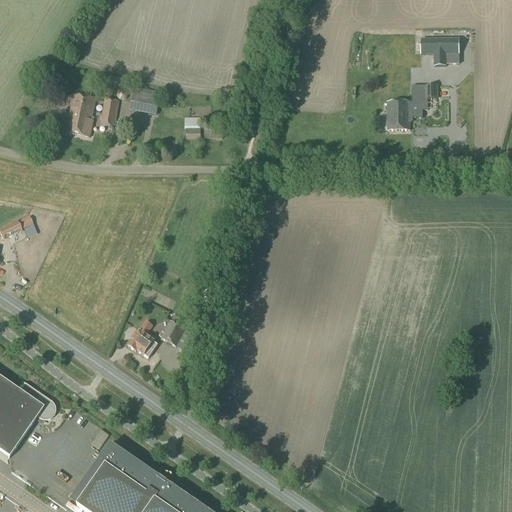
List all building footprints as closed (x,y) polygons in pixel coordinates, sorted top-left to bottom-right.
[(420,41),(421,56),(434,56),(434,68),(446,68),(445,66),(459,66),(458,41),(420,41)] [(383,48),(384,86),(399,86),(399,48),(383,48)] [(410,77),(410,91),(422,91),(422,77),(410,77)] [(113,87),(124,89),(125,80),(114,79),(113,87)] [(388,103),(388,132),(409,132),(409,120),(423,120),(423,112),(428,112),(428,100),(436,100),(436,88),(422,88),(422,100),(412,100),(412,106),(409,106),(409,103),(388,103)] [(155,116),(158,101),(160,94),(135,89),(133,96),(130,111),(155,116)] [(96,101),(74,96),(65,134),(89,139),(94,119),(92,119),(96,101)] [(114,129),(118,103),(105,100),(100,126),(114,129)] [(200,140),(200,120),(192,120),(192,121),(184,121),(185,130),(186,130),(186,140),(200,140)] [(204,140),(222,140),(222,130),(204,130),(204,140)] [(22,231),(33,226),(30,218),(19,223),(22,231)] [(0,235),(3,241),(21,233),(17,224),(0,231),(0,235)] [(146,323),(140,333),(139,332),(128,348),(136,354),(137,352),(143,357),(144,356),(148,359),(157,346),(153,343),(154,342),(146,337),(152,327),(146,323)] [(176,349),(186,331),(171,323),(161,340),(176,349)] [(15,391),(0,380),(0,454),(8,460),(35,422),(35,423),(36,423),(37,424),(39,425),(40,425),(41,425),(42,425),(43,426),(43,422),(45,422),(47,422),(49,422),(50,421),(51,420),(53,419),(53,418),(54,417),(54,416),(54,415),(54,414),(54,413),(55,412),(54,411),(54,410),(54,409),(54,408),(53,407),(53,406),(52,405),(51,404),(51,403),(21,383),(15,391)] [(82,511),(154,511),(171,488),(166,485),(167,484),(159,478),(158,479),(111,446),(99,463),(105,467),(77,508),(82,511)] [(205,511),(199,508),(200,507),(192,501),(191,502),(171,488),(154,511),(205,511)]
